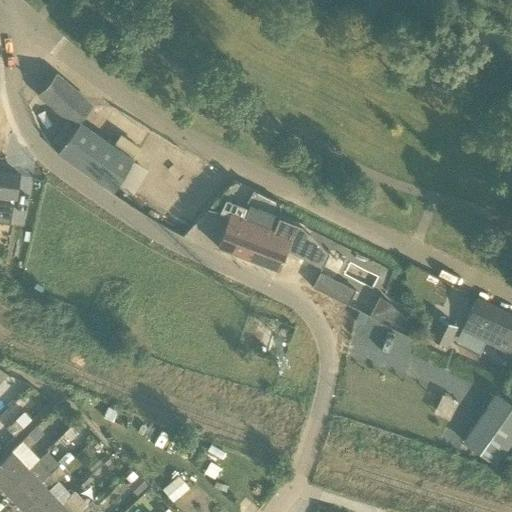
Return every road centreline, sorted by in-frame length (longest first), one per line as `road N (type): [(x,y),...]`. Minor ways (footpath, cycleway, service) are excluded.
road 1 (residential): [(276,511),(322,406),(328,361),(318,327),(282,296),(156,235),(48,162),(20,119),(11,83),(10,47),(31,25)]
road 2 (residential): [(511,298),(155,123),(31,25)]
